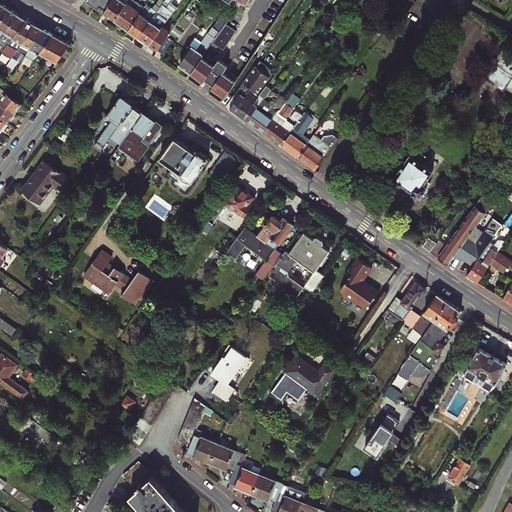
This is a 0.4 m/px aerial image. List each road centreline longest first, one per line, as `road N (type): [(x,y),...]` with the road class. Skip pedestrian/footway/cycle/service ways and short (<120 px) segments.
road 1 (secondary): [(102,39),(316,185)]
road 2 (secondary): [(316,185),(511,324)]
road 3 (residential): [(316,185),(447,1)]
road 4 (residential): [(102,39),(0,174)]
road 5 (residential): [(184,390),(157,448),(233,509)]
